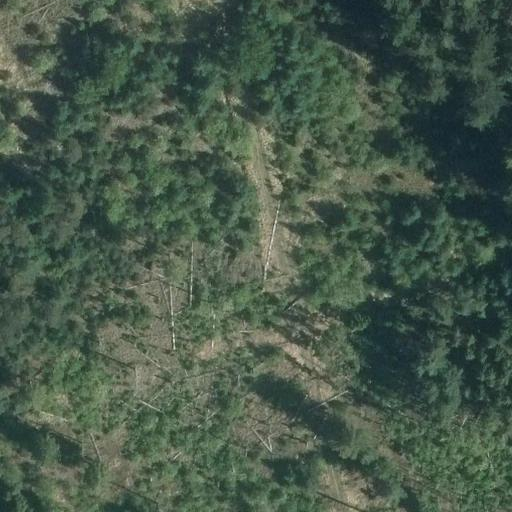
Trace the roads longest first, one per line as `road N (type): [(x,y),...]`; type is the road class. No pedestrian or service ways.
road 1 (track): [(340,511),(223,0)]
road 2 (track): [(511,247),(298,327)]
